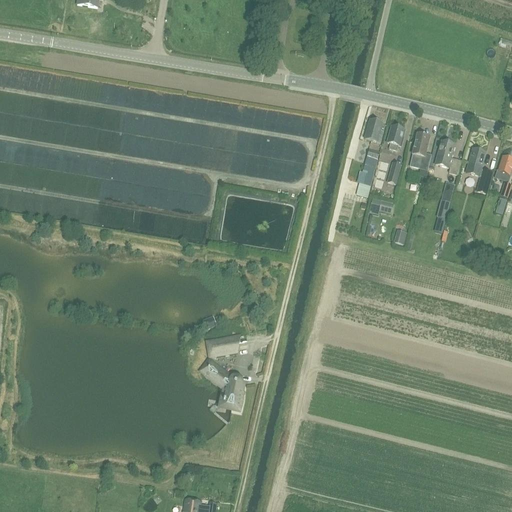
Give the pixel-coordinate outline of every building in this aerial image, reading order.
[(77,0),(77,6),(96,9),(97,0),(77,0)] [(369,122),(364,140),(380,144),(382,135),(380,134),(383,125),(369,122)] [(391,128),(387,144),(390,145),(389,150),(396,152),(398,147),(401,148),(403,139),(402,139),(404,131),(391,128)] [(427,172),(431,156),(425,155),(429,138),(417,136),(409,168),(427,172)] [(447,144),(441,142),(435,166),(449,170),(448,174),(458,177),(462,162),(450,159),(454,146),(452,145),(452,144),(448,143),(447,144)] [(379,153),(369,150),(367,158),(378,161),(379,153)] [(475,151),(472,151),(465,175),(480,179),(476,193),(487,196),(493,174),(481,171),(485,154),(479,153),(479,151),(475,150),(475,151)] [(378,161),(367,158),(362,173),(367,175),(364,186),(370,188),(378,161)] [(496,172),(494,180),(508,184),(510,177),(509,177),(511,168),(511,161),(502,158),(497,173),(496,172)] [(392,164),(386,184),(396,186),(401,166),(392,164)] [(446,183),(441,202),(450,204),(455,186),(446,183)] [(510,186),(504,184),(500,197),(506,199),(510,186)] [(371,199),(368,213),(378,216),(378,212),(390,215),(393,205),(381,202),(371,199)] [(440,202),(436,218),(438,218),(446,220),(450,204),(441,202),(440,202)] [(446,220),(438,218),(434,232),(442,234),(446,220)] [(397,233),(394,244),(404,247),(407,235),(397,233)] [(236,352),(234,340),(243,338),(217,343),(212,344),(208,347),(214,354),(236,352)] [(242,385),(240,385),(239,380),(234,378),(232,380),(216,367),(216,368),(212,366),(203,370),(202,370),(205,375),(209,378),(225,391),(224,394),(226,395),(225,401),(223,401),(223,405),(223,407),(225,408),(237,409),(238,409),(239,407),(242,385)] [(184,500),(182,511),(214,511),(216,504),(208,503),(208,507),(199,506),(199,502),(184,500)]
